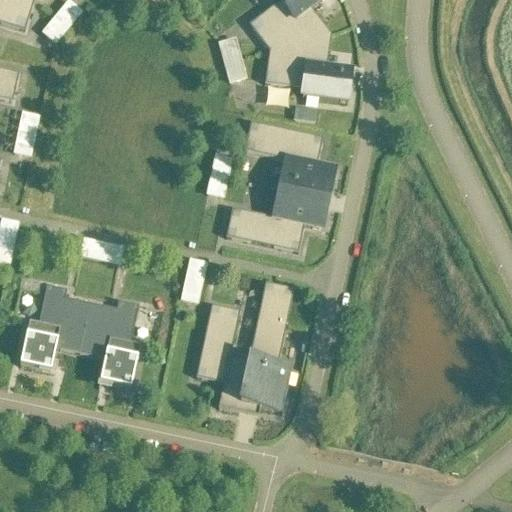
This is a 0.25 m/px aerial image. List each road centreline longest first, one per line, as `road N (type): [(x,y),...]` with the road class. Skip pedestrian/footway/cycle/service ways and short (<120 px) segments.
road 1 (residential): [(356,0),(373,55),(371,121),(296,466)]
road 2 (residential): [(422,0),(425,92),(511,278)]
road 3 (residential): [(0,403),(274,463)]
road 4 (residential): [(296,466),(461,502)]
